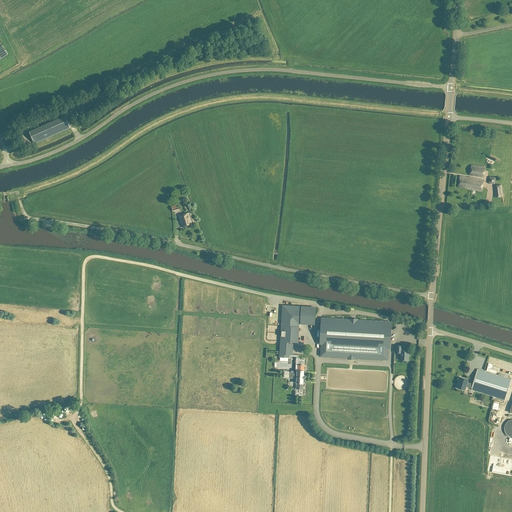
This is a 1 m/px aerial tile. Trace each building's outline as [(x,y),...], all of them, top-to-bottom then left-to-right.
[(64,117),(29,132),(34,144),(69,128),(64,117)] [(471,166),(469,175),(483,178),(485,168),(471,166)] [(457,187),(481,192),(483,181),(459,176),(457,187)] [(494,192),(494,199),(502,198),(502,187),(495,188),(495,192),(494,192)] [(187,213),(178,216),(182,228),(191,225),(187,213)] [(298,324),(314,325),(315,308),(283,306),(281,341),(297,342),(298,324)] [(358,322),(358,321),(349,320),(349,322),(322,320),(320,344),(322,344),(321,356),(348,357),(348,359),(354,359),(354,358),(383,359),(383,347),(389,348),(390,324),(358,322)] [(288,358),(288,355),(292,355),(292,344),(281,344),(280,357),(288,358)] [(408,357),(408,351),(402,351),(402,346),(398,346),(397,346),(395,346),(395,353),(400,353),(400,361),(408,361),(408,357)] [(296,389),(303,389),(303,379),(305,379),(305,376),(304,376),(304,366),(297,365),(297,371),(295,371),(295,372),(290,371),(290,378),(296,379),(296,389)] [(326,370),(326,389),(339,389),(339,385),(333,385),(333,380),(334,380),(334,377),(334,371),(326,370)] [(460,378),(456,388),(464,391),(465,387),(471,389),(471,390),(504,400),(510,380),(477,370),(472,385),(466,383),(467,380),(460,378)]
